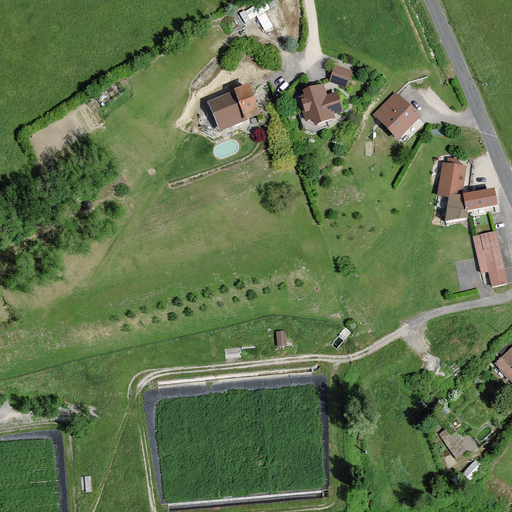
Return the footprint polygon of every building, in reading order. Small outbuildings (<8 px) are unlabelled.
[(353,70),(336,65),(331,79),(348,85),(353,70)] [(315,90),(300,95),(304,106),(307,117),(316,114),(318,122),(328,118),(334,116),(333,111),(343,108),(338,91),(327,94),(323,83),(313,86),(315,90)] [(213,103),(218,113),(222,120),(230,116),(234,122),(262,110),(262,108),(251,85),(213,103)] [(399,137),(419,117),(397,95),(377,115),(399,137)] [(299,108),(304,124),(314,128),(330,123),(328,118),(318,122),(316,114),(307,117),(304,106),(299,108)] [(222,120),(224,127),(234,122),(230,116),(222,120)] [(453,196),(452,221),(472,216),(465,195),(465,194),(462,194),(465,165),(458,165),(459,158),(448,158),(448,164),(444,163),(442,195),(453,196)] [(470,197),(472,208),(490,205),(499,203),(496,191),(470,197)] [(510,284),(498,233),(484,237),(488,257),(481,259),(485,274),(492,273),(495,287),(510,284)] [(488,257),(484,237),(476,238),(481,259),(488,257)] [(275,347),(283,346),(281,332),(274,333),(275,347)] [(511,348),(504,356),(496,363),(504,371),(511,363),(511,348)] [(469,468),(476,474),(488,460),(481,454),(469,468)]
